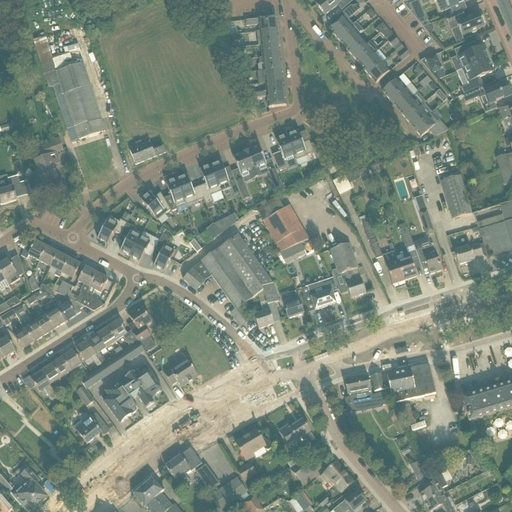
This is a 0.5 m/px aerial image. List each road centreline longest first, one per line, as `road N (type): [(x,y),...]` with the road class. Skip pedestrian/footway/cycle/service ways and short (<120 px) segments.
road 1 (residential): [(72,239),(131,183),(294,110),(286,9)]
road 2 (residential): [(464,288),(257,364)]
road 3 (residential): [(330,357),(344,373),(511,333)]
road 4 (residential): [(0,382),(110,312),(137,273)]
road 5 (residential): [(396,511),(338,442),(302,369)]
road 6 (residential): [(286,9),(401,131)]
road 7 (residential): [(107,484),(119,494),(183,441),(212,437),(213,409)]
road 8 (residential): [(213,409),(191,403),(165,419),(98,470),(107,484)]
road 9 (tertiary): [(330,357),(475,308)]
road 10 (residential): [(257,364),(185,296),(137,273)]
road 11 (unknown): [(387,313),(322,191)]
road 12 (tertiary): [(107,484),(213,409)]
